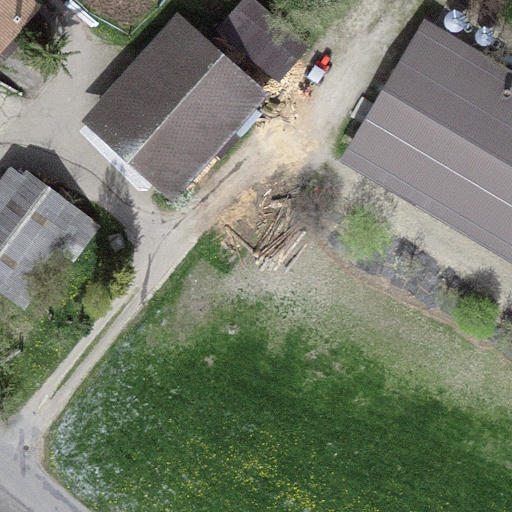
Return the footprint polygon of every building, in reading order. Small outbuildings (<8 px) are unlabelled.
[(0,0),(0,50),(30,18),(10,0),(0,0)] [(241,0),(219,29),(282,77),(313,36),(266,0),(241,0)] [(73,121),(167,211),(267,107),(173,17),(73,121)] [(511,79),(421,25),(333,170),(511,276),(511,79)] [(74,225),(0,168),(0,316),(2,318),(74,225)]
